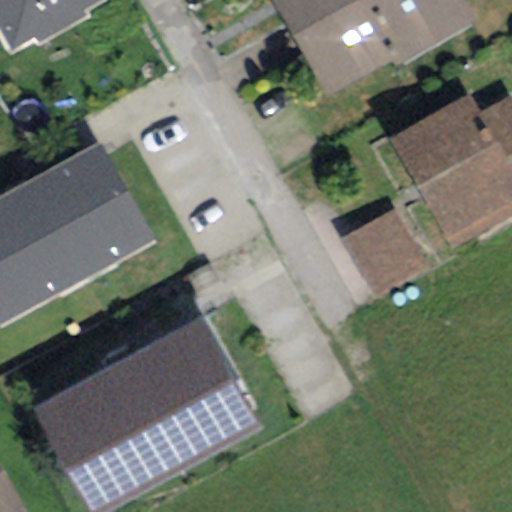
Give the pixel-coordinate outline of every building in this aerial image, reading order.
[(0,0),(0,35),(9,51),(32,38),(37,47),(89,18),(85,10),(103,0),(0,0)] [(476,24),(462,0),(270,0),(322,94),(390,57),(396,68),(476,24)] [(511,100),(509,96),(479,114),(468,95),(389,141),(453,248),(511,213),(511,100)] [(0,325),(154,239),(99,141),(0,196),(0,325)] [(427,270),(390,210),(340,241),(377,301),(427,270)] [(101,511),(260,427),(200,317),(30,408),(86,511),(101,511)] [(26,511),(0,463),(0,511),(26,511)]
